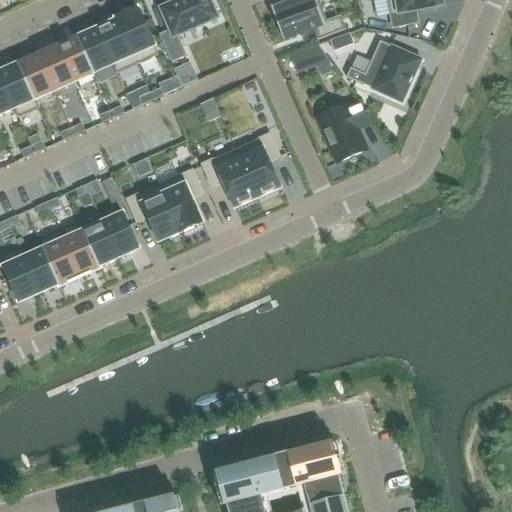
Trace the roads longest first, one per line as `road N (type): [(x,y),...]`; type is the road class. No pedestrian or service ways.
road 1 (residential): [(49,500),(342,416),(357,433),(377,511)]
road 2 (residential): [(0,361),(331,213)]
road 3 (residential): [(331,213),(418,172),(494,0)]
road 4 (residential): [(236,0),(331,213)]
